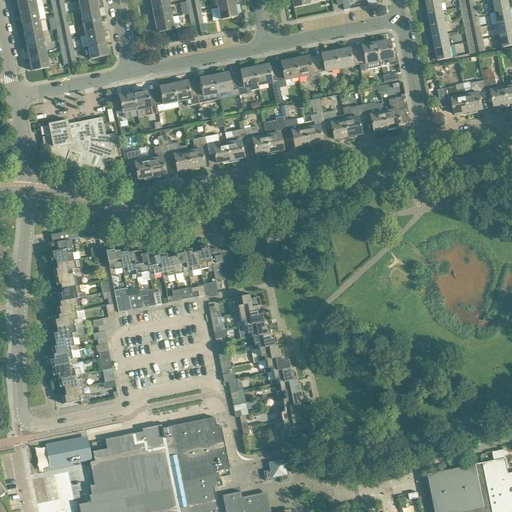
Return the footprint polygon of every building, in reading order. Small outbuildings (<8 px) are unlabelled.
[(37,9),(37,8),(43,7),(41,0),(18,0),(17,0),(20,12),(37,9)] [(81,12),(98,8),(96,0),(79,0),(78,0),(81,12)] [(150,0),(152,9),(169,6),(168,0),(150,0)] [(233,0),(215,0),(218,8),(235,5),(233,0)] [(308,0),(291,0),(293,8),(309,5),(308,0)] [(428,14),(443,11),(440,0),(437,0),(426,2),(428,14)] [(496,12),(510,9),(508,0),(497,0),(493,1),(496,12)] [(54,17),(58,17),(56,5),(51,6),(52,7),(46,8),(47,13),(53,12),(54,17)] [(235,5),(218,8),(220,20),(237,17),(235,5)] [(154,21),(172,17),(169,6),(152,9),(154,21)] [(83,24),(100,20),(98,8),(81,12),(83,24)] [(22,24),(40,20),(37,9),(20,12),(22,24)] [(498,24),(511,21),(511,18),(510,9),(496,12),(498,24)] [(205,16),(202,17),(201,11),(197,12),(199,24),(206,23),(205,16)] [(431,26),(445,23),(443,11),(428,14),(431,26)] [(172,17),(154,21),(157,33),(174,29),(172,17)] [(24,36),(42,32),(40,20),(22,24),(24,36)] [(85,36),(103,32),(100,20),(83,24),(85,36)] [(500,36),(511,33),(511,21),(498,24),(500,36)] [(433,37),(448,34),(445,23),(431,26),(433,37)] [(482,39),(481,35),(487,34),(486,32),(487,31),(494,30),(493,25),(482,26),(480,30),(480,28),(475,29),(477,40),(486,39),(486,38),(482,39)] [(27,47),(44,44),(42,32),(24,36),(27,47)] [(88,47),(105,44),(103,32),(85,36),(88,47)] [(503,48),(511,45),(511,33),(500,36),(503,48)] [(435,49),(450,46),(448,34),(433,37),(435,49)] [(484,51),(483,46),(487,45),(486,39),(477,40),(480,52),(484,51)] [(376,43),(380,60),(393,58),(390,40),(376,43)] [(380,60),(376,43),(376,42),(375,42),(376,43),(362,46),(363,50),(357,52),(361,71),(367,70),(365,63),(380,60)] [(29,59),(47,56),(44,44),(27,47),(29,59)] [(88,47),(88,50),(90,59),(108,56),(105,44),(88,47)] [(438,61),(448,59),(452,58),(450,46),(435,49),(438,61)] [(361,71),(357,52),(356,48),(356,52),(350,53),(349,49),(336,51),(339,69),(359,65),(361,71)] [(76,62),(74,57),(78,56),(77,50),(73,51),(73,50),(69,51),(72,63),(76,62)] [(339,69),(336,51),(335,50),(335,52),(321,54),(322,59),(317,60),(319,73),(339,69)] [(49,68),(47,58),(47,56),(29,59),(32,71),(49,68)] [(319,73),(317,60),(316,60),(316,56),(315,56),(316,60),(310,61),(309,57),(296,60),(299,77),(307,75),(308,81),(320,79),(319,73)] [(299,77),(296,60),(295,60),(295,58),(294,58),(295,60),(281,63),(282,67),(276,68),(280,88),(286,86),(286,85),(291,84),(290,79),(299,77)] [(279,88),(280,88),(276,68),(269,69),(269,65),(255,68),(258,85),(265,83),(266,89),(272,88),(273,92),(279,91),(279,88)] [(258,85),(255,68),(254,66),(254,67),(254,68),(240,71),(241,75),(236,76),(240,96),(259,92),(258,85)] [(495,78),(494,79),(492,70),(483,72),(484,81),(483,81),(486,95),(487,99),(486,95),(492,94),(495,107),(508,104),(509,107),(509,104),(505,88),(498,89),(495,78)] [(240,96),(236,76),(235,76),(235,73),(234,73),(235,76),(229,78),(228,73),(214,76),(214,75),(213,75),(214,76),(217,93),(238,89),(239,96),(240,96)] [(384,82),(397,80),(396,73),(382,76),(384,82)] [(219,100),(217,93),(214,76),(200,79),(201,83),(195,84),(199,104),(219,100)] [(199,104),(195,84),(194,81),(194,85),(188,86),(188,81),(174,84),(173,83),(173,84),(177,101),(186,100),(187,106),(199,104)] [(483,109),(480,96),(486,95),(483,81),(471,83),(472,87),(465,89),(470,112),(483,109)] [(178,108),(177,101),(173,84),(159,87),(160,91),(155,93),(157,105),(159,112),(178,108)] [(456,115),(470,112),(465,89),(464,89),(463,85),(438,90),(439,96),(445,95),(447,103),(453,102),(456,115)] [(157,105),(155,93),(154,93),(154,89),(153,89),(154,93),(148,94),(147,90),(133,93),(133,91),(133,93),(136,109),(150,106),(152,114),(153,119),(159,117),(158,113),(159,113),(159,112),(157,105)] [(114,101),(116,113),(136,109),(133,93),(119,95),(120,100),(114,101)] [(391,111),(384,112),(387,129),(401,126),(398,113),(404,112),(401,97),(389,100),(391,111)] [(326,127),(322,106),(320,99),(309,101),(310,107),(313,106),(314,113),(317,113),(317,114),(310,116),(312,122),(305,123),(309,145),(322,142),(320,129),(325,128),(326,131),(327,131),(326,128),(326,127)] [(383,112),(382,103),(374,105),(374,103),(362,105),(365,120),(371,118),(373,131),(387,129),(384,112),(383,112)] [(289,115),(287,105),(280,107),(282,117),(289,115)] [(335,111),(327,112),(326,105),(322,106),(326,127),(331,126),(334,140),(348,137),(348,139),(349,139),(348,137),(345,120),(337,122),(335,111)] [(365,120),(362,105),(350,108),(352,119),(345,120),(348,137),(362,134),(359,121),(365,120),(365,123),(366,123),(365,120)] [(103,111),(105,122),(113,121),(112,109),(103,111)] [(200,112),(202,120),(213,117),(204,111),(200,112)] [(97,175),(101,176),(109,155),(111,156),(119,154),(119,157),(120,156),(115,133),(115,134),(115,136),(106,138),(102,118),(98,118),(98,119),(80,123),(81,128),(69,130),(67,120),(48,124),(49,126),(40,128),(42,135),(45,135),(46,137),(42,138),(45,153),(66,160),(65,163),(65,164),(65,166),(65,167),(65,168),(66,168),(67,169),(68,170),(69,170),(70,170),(71,170),(72,170),(74,169),(75,168),(76,167),(76,166),(77,164),(81,166),(80,168),(97,174),(97,175)] [(305,123),(304,123),(305,128),(298,130),(296,119),(284,121),(287,135),(292,134),(295,148),(309,145),(305,123)] [(286,135),(287,135),(284,121),(271,124),(273,135),(266,136),(270,153),(283,150),(280,137),(286,136),(287,139),(286,135)] [(256,155),(270,153),(266,136),(259,138),(256,127),(244,129),(247,143),(253,142),(256,155)] [(248,147),(247,143),(244,129),(232,132),(233,137),(226,139),(227,144),(226,144),(230,161),(230,163),(231,163),(230,161),(244,158),(241,145),(247,143),(248,147)] [(216,163),(230,161),(226,144),(219,145),(217,135),(205,137),(208,151),(214,150),(216,163)] [(209,155),(208,151),(205,137),(193,140),(195,150),(188,152),(186,146),(191,169),(191,171),(192,171),(191,169),(205,166),(202,153),(208,151),(209,155)] [(179,147),(178,143),(172,144),(171,140),(165,141),(169,159),(175,158),(177,171),(191,169),(186,146),(179,147)] [(170,163),(169,159),(165,141),(166,145),(153,148),(156,158),(148,160),(151,177),(152,177),(152,179),(153,179),(152,176),(165,174),(163,160),(169,159),(169,163),(170,163)] [(138,179),(151,177),(148,160),(141,161),(139,151),(126,153),(129,167),(135,166),(138,179)] [(84,228),(51,235),(53,244),(55,243),(57,251),(75,247),(74,239),(76,239),(86,237),(85,237),(84,228)] [(213,271),(209,250),(208,246),(200,247),(200,251),(196,252),(200,270),(207,268),(208,272),(213,271)] [(57,251),(50,252),(51,261),(56,260),(56,264),(72,260),(71,253),(76,251),(75,247),(57,251)] [(123,268),(119,251),(115,252),(114,247),(105,249),(111,275),(115,274),(114,270),(121,268),(123,277),(125,277),(123,268)] [(214,279),(215,279),(218,278),(219,281),(227,280),(225,269),(228,269),(226,258),(229,257),(228,249),(217,252),(217,248),(209,250),(213,271),(214,279)] [(135,271),(132,252),(128,253),(127,249),(119,251),(123,268),(125,277),(128,276),(127,272),(135,271),(137,282),(137,279),(135,271)] [(200,270),(196,252),(192,253),(191,249),(183,251),(188,276),(193,275),(192,271),(200,270)] [(150,280),(145,254),(141,255),(140,251),(132,252),(135,271),(137,279),(137,282),(150,280)] [(183,277),(188,276),(183,251),(175,252),(176,256),(171,257),(174,275),(182,273),(183,277)] [(162,274),(158,256),(154,256),(153,252),(145,254),(150,280),(155,279),(154,275),(162,274)] [(97,265),(104,263),(102,254),(95,256),(97,265)] [(174,275),(171,257),(168,258),(167,254),(158,256),(162,274),(163,281),(168,280),(167,276),(174,275)] [(57,268),(53,269),(55,277),(79,272),(78,267),(74,268),(72,260),(56,264),(57,268)] [(107,280),(106,274),(104,267),(99,268),(100,275),(102,275),(103,281),(107,280)] [(79,272),(55,277),(56,286),(61,285),(62,290),(78,286),(76,278),(80,277),(79,272)] [(102,293),(110,291),(108,281),(100,283),(102,293)] [(218,296),(215,283),(215,281),(203,284),(206,296),(210,297),(218,296)] [(62,293),(58,294),(60,302),(76,299),(84,297),(83,293),(79,294),(78,286),(62,290),(62,293)] [(179,301),(192,298),(190,287),(177,289),(179,301)] [(192,298),(199,297),(197,291),(191,292),(190,287),(192,298)] [(131,310),(128,295),(127,288),(114,290),(116,303),(118,313),(131,310)] [(162,304),(160,294),(159,291),(154,292),(153,288),(152,289),(155,305),(162,304)] [(143,308),(155,305),(152,289),(146,290),(147,295),(142,296),(141,293),(140,293),(143,308)] [(168,303),(179,301),(177,289),(172,290),(173,296),(167,297),(168,303)] [(113,304),(111,297),(110,291),(102,293),(104,300),(106,299),(107,305),(106,305),(106,306),(113,304)] [(131,310),(143,308),(140,293),(128,295),(131,310)] [(239,313),(257,310),(256,306),(260,306),(259,297),(250,299),(249,295),(232,298),(234,308),(238,307),(239,313)] [(61,306),(56,307),(58,315),(75,311),(75,312),(83,310),(82,305),(78,306),(76,299),(60,302),(61,306)] [(115,316),(115,314),(113,304),(106,306),(108,318),(115,316)] [(246,326),(264,322),(262,314),(258,315),(257,310),(239,313),(241,321),(237,322),(238,328),(246,326)] [(59,319),(55,320),(56,328),(57,329),(73,326),(82,324),(81,318),(76,319),(75,312),(75,311),(58,315),(59,319)] [(218,323),(218,322),(217,318),(211,319),(214,333),(226,330),(224,322),(218,323)] [(253,337),(270,333),(269,325),(264,326),(264,322),(246,326),(248,334),(244,335),(244,339),(253,337)] [(57,332),(53,333),(55,341),(55,342),(71,339),(80,337),(85,336),(82,324),(73,326),(57,329),(57,332)] [(215,339),(225,337),(227,337),(226,330),(214,333),(215,339)] [(95,333),(93,334),(94,341),(96,340),(97,340),(98,346),(97,346),(96,346),(96,347),(107,344),(106,338),(105,331),(95,333)] [(259,348),(277,345),(275,337),(271,338),(270,333),(253,337),(254,344),(250,345),(251,350),(259,348)] [(56,346),(52,346),(53,355),(69,351),(70,352),(78,350),(77,345),(73,346),(71,339),(55,342),(56,346)] [(219,356),(228,355),(226,343),(216,345),(219,356)] [(107,344),(96,347),(97,353),(99,353),(109,350),(107,344)] [(253,362),(283,356),(282,348),(278,349),(277,345),(259,348),(251,350),(253,362)] [(54,359),(50,360),(52,368),(52,369),(76,364),(76,363),(75,359),(71,359),(70,352),(69,351),(53,355),(54,359)] [(221,369),(231,367),(228,355),(219,356),(221,369)] [(272,372),(290,369),(288,360),(284,361),(283,356),(253,362),(254,363),(258,362),(259,369),(264,369),(265,374),(272,372)] [(111,362),(101,364),(102,371),(112,369),(111,362)] [(76,364),(52,369),(53,376),(57,375),(58,380),(75,377),(73,370),(77,369),(76,364)] [(224,382),(235,379),(233,373),(232,373),(231,367),(221,369),(224,382)] [(279,383),(297,379),(295,371),(291,372),(290,369),(272,372),(274,379),(270,380),(271,385),(279,383)] [(75,377),(58,380),(60,388),(66,386),(67,390),(81,388),(86,387),(84,380),(88,379),(87,374),(83,375),(75,377)] [(230,393),(243,390),(241,384),(238,385),(237,379),(235,380),(235,379),(224,382),(228,381),(230,393)] [(277,396),(303,391),(302,383),(297,384),(297,379),(279,383),(280,390),(276,391),(277,396)] [(68,395),(62,396),(63,404),(80,401),(81,405),(90,403),(88,395),(88,394),(83,395),(81,388),(67,390),(68,395)] [(232,399),(237,398),(244,397),(243,390),(230,393),(232,399)] [(284,409),(302,405),(301,400),(305,399),(303,391),(277,396),(278,401),(282,400),(284,408),(284,409)] [(283,422),(300,418),(299,413),(303,413),(302,405),(284,409),(284,408),(276,410),(277,415),(281,414),(283,422)] [(79,505),(80,511),(213,511),(214,511),(218,511),(214,491),(213,488),(218,487),(216,478),(219,478),(217,471),(229,468),(221,426),(216,427),(214,417),(194,421),(171,426),(166,427),(151,430),(134,434),(119,437),(105,439),(107,449),(98,451),(93,452),(94,461),(90,462),(94,485),(90,486),(92,495),(89,495),(91,502),(79,505)] [(284,429),(280,430),(282,439),(299,435),(298,431),(307,429),(305,421),(301,422),(300,418),(283,422),(284,429)] [(241,423),(243,435),(249,434),(247,422),(241,423)] [(67,442),(50,445),(53,464),(70,460),(71,462),(75,461),(80,460),(89,458),(90,458),(87,443),(86,443),(85,438),(76,440),(76,439),(67,441),(67,442)] [(511,511),(511,472),(508,473),(504,450),(503,450),(492,452),(493,452),(494,461),(483,463),(476,464),(476,465),(428,475),(430,485),(423,486),(424,492),(428,511),(511,511)] [(292,466),(290,457),(281,459),(281,460),(269,463),(270,470),(264,472),(265,481),(275,479),(275,477),(279,477),(281,483),(290,481),(288,472),(286,472),(285,467),(292,466)] [(372,486),(409,475),(406,464),(369,475),(372,486)] [(227,494),(222,495),(225,511),(267,511),(265,499),(258,501),(257,494),(255,495),(244,497),(242,497),(240,492),(227,494)]
